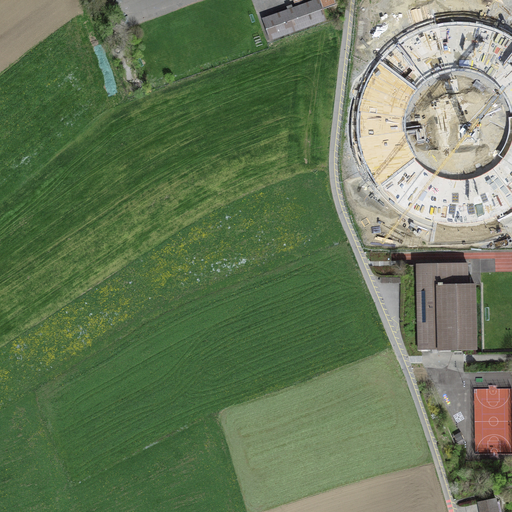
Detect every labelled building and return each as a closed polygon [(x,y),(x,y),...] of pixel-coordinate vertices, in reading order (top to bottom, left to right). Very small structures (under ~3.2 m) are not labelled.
[(270,39),(325,20),(318,0),(263,19),(270,39)] [(407,212),(439,224),(468,223),(496,218),(511,209),(511,37),(509,36),(480,23),(448,21),(417,29),(389,46),(376,64),(363,87),(357,110),(356,139),(366,169),(380,189),(407,212)] [(417,265),(418,349),(439,349),(439,350),(476,349),(475,285),(467,285),(466,264),(467,264),(417,265)] [(511,439),(511,372),(467,372),(467,430),(480,430),(479,439),(511,439)] [(479,504),(480,511),(497,511),(495,500),(479,504)]
